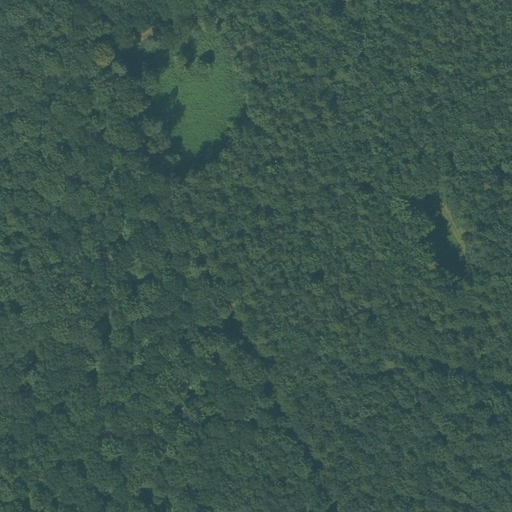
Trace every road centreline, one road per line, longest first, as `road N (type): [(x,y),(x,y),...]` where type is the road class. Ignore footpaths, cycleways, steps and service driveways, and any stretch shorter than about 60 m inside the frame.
road 1 (track): [(348,511),(101,60)]
road 2 (track): [(101,60),(213,0)]
